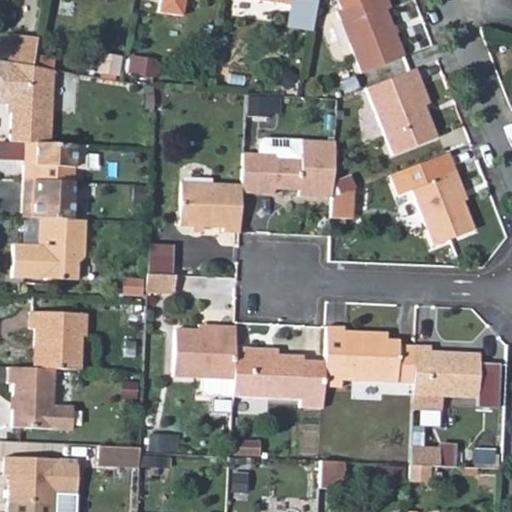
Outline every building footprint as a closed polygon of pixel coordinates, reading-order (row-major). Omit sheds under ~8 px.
[(161,0),(161,7),(183,9),(184,0),(161,0)] [(239,0),(288,8),(287,14),(312,18),(314,0),(239,0)] [(389,11),(385,0),(372,0),(336,14),(360,77),(403,61),(385,14),(389,11)] [(3,64),(13,65),(17,37),(7,35),(3,64)] [(13,65),(29,68),(34,40),(17,37),(13,65)] [(44,143),(47,71),(29,68),(13,65),(3,64),(0,63),(0,100),(5,101),(4,141),(21,142),(31,142),(44,143)] [(420,85),(414,71),(365,90),(390,156),(434,139),(421,107),(414,87),(420,85)] [(427,104),(420,85),(414,87),(421,107),(427,104)] [(236,234),(238,194),(271,196),(271,191),(297,192),(296,197),(328,199),(331,142),(261,138),(255,142),(255,155),(240,154),(238,188),(179,185),(177,227),(220,229),(220,233),(236,234)] [(85,145),(44,143),(31,142),(30,166),(20,165),(19,194),(29,195),(28,216),(36,217),(69,218),(70,170),(85,172),(85,145)] [(31,142),(21,142),(20,165),(30,166),(31,142)] [(461,193),(445,155),(393,175),(400,193),(409,190),(430,247),(471,232),(461,204),(457,194),(461,193)] [(345,193),(328,199),(328,219),(344,219),(345,193)] [(19,194),(18,216),(28,216),(29,195),(19,194)] [(81,218),(69,218),(36,217),(34,237),(39,238),(39,244),(34,244),(9,243),(9,275),(72,277),(73,259),(78,255),(81,218)] [(149,241),(148,269),(172,270),(173,242),(149,241)] [(173,276),(144,275),(143,293),(172,293),(173,276)] [(52,369),(77,369),(78,334),(80,334),(81,313),(27,312),(26,329),(33,329),(32,344),(35,344),(34,368),(52,369)] [(203,398),(228,400),(230,351),(231,329),(216,328),(216,334),(194,333),(171,333),(168,379),(200,380),(199,394),(203,398)] [(341,330),(321,329),(319,368),(317,391),(338,391),(338,386),(409,389),(411,351),(398,350),(398,345),(385,345),(378,344),(378,337),(341,335),(341,330)] [(426,348),(411,348),(411,351),(409,389),(408,409),(437,410),(438,399),(474,400),(475,356),(426,353),(426,348)] [(249,352),(230,351),(228,400),(228,403),(297,406),(297,413),(316,414),(317,391),(319,368),(299,366),(300,362),(274,360),(249,358),(249,352)] [(34,368),(6,367),(6,385),(13,385),(11,427),(50,428),(70,429),(71,406),(51,406),(52,369),(34,368)] [(55,402),(65,402),(65,369),(55,369),(55,402)] [(95,463),(137,465),(137,455),(137,447),(95,445),(95,463)] [(427,470),(434,470),(435,452),(406,450),(405,468),(427,470)] [(73,494),(75,460),(3,457),(3,475),(8,475),(8,500),(54,501),(54,493),(73,494)] [(313,464),(312,490),(328,491),(330,464),(313,464)] [(426,484),(427,470),(405,468),(404,483),(426,484)]
